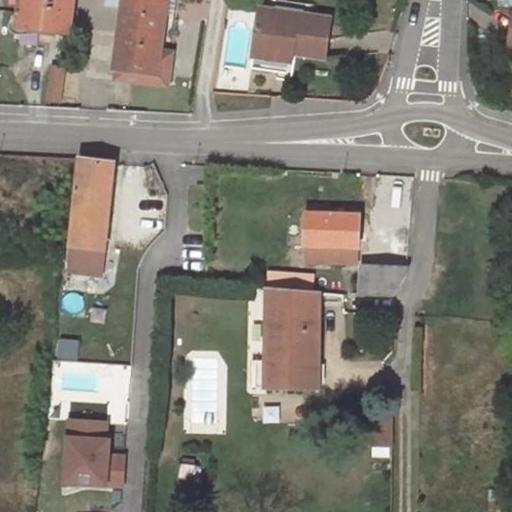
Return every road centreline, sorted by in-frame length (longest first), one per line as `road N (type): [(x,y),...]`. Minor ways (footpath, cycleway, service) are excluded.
road 1 (unknown): [(194,141),(184,235),(156,282),(134,506)]
road 2 (residential): [(429,158),(420,273),(404,320),(405,511)]
road 3 (residential): [(194,141),(405,156)]
road 4 (residential): [(395,116),(194,141)]
road 5 (residential): [(0,131),(194,141)]
road 6 (residential): [(426,0),(395,116)]
